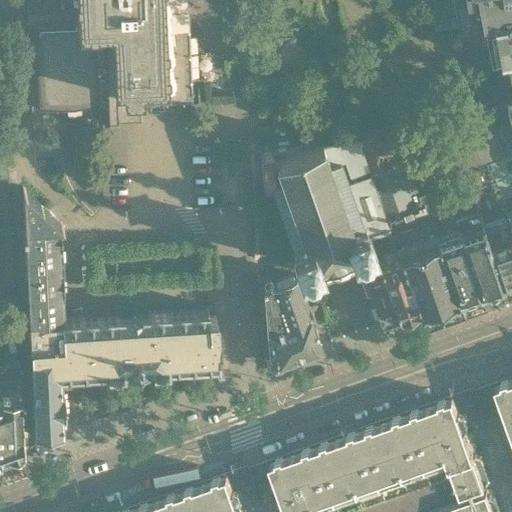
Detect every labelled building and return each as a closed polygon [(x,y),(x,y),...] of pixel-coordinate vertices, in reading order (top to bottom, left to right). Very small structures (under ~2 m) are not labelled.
[(74,0),(76,23),(34,25),(37,108),(96,105),(97,121),(128,120),(127,104),(198,101),(198,95),(204,95),(203,77),(191,78),(187,0),(74,0)] [(511,15),(511,0),(428,0),(433,28),(468,22),(468,24),(482,21),(511,15)] [(511,15),(482,21),(486,41),(489,60),(493,59),(498,58),(511,55),(511,15)] [(511,55),(498,58),(493,59),(500,97),(503,97),(511,94),(511,55)] [(450,107),(462,104),(458,81),(446,84),(450,107)] [(511,94),(503,97),(508,118),(511,116),(511,94)] [(284,125),(319,121),(318,103),(282,106),(284,125)] [(404,119),(407,130),(422,126),(419,116),(404,119)] [(506,141),(511,139),(511,116),(508,118),(454,130),(425,136),(411,139),(416,155),(444,147),(445,152),(451,150),(456,167),(462,164),(464,170),(488,162),(511,153),(506,141)] [(388,125),(358,135),(370,166),(393,159),(386,135),(391,134),(388,125)] [(425,136),(422,126),(407,130),(411,139),(425,136)] [(358,135),(260,152),(262,180),(263,183),(271,181),(277,200),(276,200),(278,206),(279,206),(285,221),(283,222),(285,227),(287,227),(293,245),(291,246),(298,265),(319,258),(324,272),(354,261),(350,247),(353,246),(353,243),(384,232),(382,226),(393,223),(390,215),(370,166),(358,135)] [(511,156),(511,153),(488,162),(507,210),(511,222),(511,156)] [(417,165),(422,180),(437,175),(432,160),(417,165)] [(511,275),(511,222),(507,210),(488,162),(464,170),(480,209),(485,224),(505,278),(511,275)] [(62,287),(60,242),(59,224),(62,222),(22,186),(24,229),(21,230),(21,235),(24,235),(24,244),(23,244),(24,269),(25,269),(28,317),(61,317),(60,287),(62,287)] [(455,295),(436,241),(417,194),(415,186),(408,189),(414,206),(390,215),(393,223),(382,226),(384,232),(387,239),(391,238),(392,241),(394,241),(397,248),(418,309),(455,295)] [(480,287),(462,231),(461,228),(461,227),(472,223),(469,213),(454,219),(442,186),(417,194),(436,241),(455,295),(480,287)] [(469,213),(472,223),(461,227),(461,228),(462,231),(480,287),(505,278),(485,224),(480,209),(469,213)] [(418,309),(397,248),(379,255),(380,259),(380,263),(377,264),(377,266),(363,271),(374,302),(370,303),(376,320),(380,318),(381,322),(418,309)] [(261,285),(267,361),(317,344),(294,273),(261,285)] [(14,315),(14,300),(6,300),(6,315),(14,315)] [(218,332),(219,330),(220,329),(216,329),(214,313),(207,314),(207,311),(203,307),(61,317),(28,317),(26,317),(27,342),(29,342),(33,428),(38,428),(38,429),(42,433),(52,433),(56,429),(56,428),(60,427),(59,408),(63,408),(62,388),(76,372),(76,369),(106,367),(106,369),(166,365),(166,363),(215,360),(215,364),(221,364),(220,363),(217,363),(216,346),(219,345),(218,344),(218,342),(217,340),(217,338),(217,336),(218,334),(218,332)] [(22,447),(19,383),(20,383),(20,358),(0,359),(0,379),(0,390),(3,454),(22,447)] [(511,376),(508,378),(507,376),(501,378),(501,380),(495,382),(496,387),(500,397),(499,397),(496,402),(500,413),(504,415),(506,414),(511,431),(511,444),(511,446),(511,447),(511,376)] [(468,422),(464,411),(459,409),(458,409),(455,400),(454,400),(452,395),(446,397),(445,395),(438,397),(439,399),(418,407),(418,404),(411,406),(411,409),(406,411),(438,501),(485,484),(488,479),(479,455),(475,453),(473,454),(464,427),(466,426),(468,422)] [(405,511),(438,501),(406,411),(400,413),(400,411),(392,413),(393,415),(375,422),(374,419),(367,422),(368,424),(362,426),(392,511),(405,511)] [(392,511),(362,426),(356,428),(355,426),(349,428),(349,431),(329,438),(328,435),(321,438),(322,440),(317,442),(341,511),(392,511)] [(341,511),(317,442),(311,444),(310,442),(304,444),(304,446),(283,454),(283,452),(276,454),(277,456),(270,458),(272,464),(271,464),(274,474),(272,479),(275,489),(280,491),(282,491),(289,511),(341,511)] [(243,499),(239,488),(234,486),(233,486),(230,477),(229,477),(227,471),(221,473),(220,471),(213,474),(214,476),(194,483),(193,481),(186,484),(186,485),(180,488),(188,511),(241,511),(239,504),(241,503),(243,499)] [(188,511),(180,488),(175,489),(175,488),(168,490),(168,492),(148,499),(147,497),(141,500),(141,501),(134,504),(137,511),(188,511)] [(486,489),(431,509),(431,511),(496,511),(500,511),(494,495),(490,493),(488,494),(486,489)] [(137,511),(134,504),(130,505),(129,503),(122,506),(123,508),(110,511),(137,511)]
